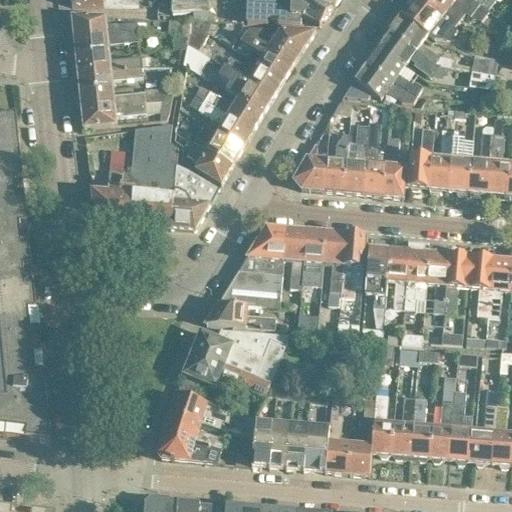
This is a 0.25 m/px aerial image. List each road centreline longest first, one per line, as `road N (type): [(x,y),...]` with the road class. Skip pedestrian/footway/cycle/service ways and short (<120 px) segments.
road 1 (residential): [(504,511),(84,480)]
road 2 (residential): [(252,195),(291,213),(511,232)]
road 3 (unclassified): [(66,291),(173,296),(193,289),(252,195)]
road 4 (unclassified): [(252,195),(379,0)]
road 5 (residential): [(66,291),(41,63)]
road 6 (residential): [(84,480),(66,291)]
